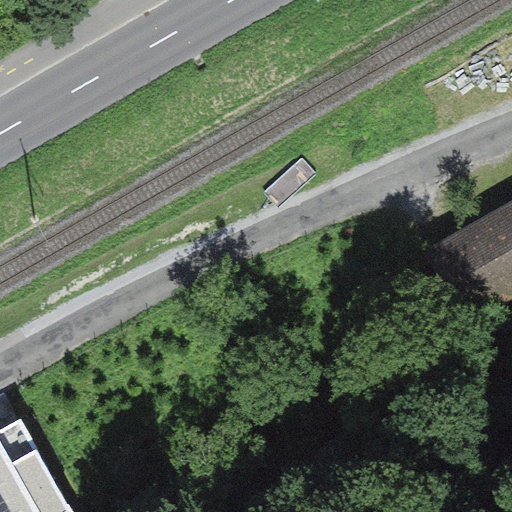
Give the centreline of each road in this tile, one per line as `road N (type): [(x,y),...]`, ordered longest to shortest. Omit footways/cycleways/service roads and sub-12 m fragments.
road 1 (residential): [(0,369),(195,270),(511,130)]
road 2 (primary): [(0,136),(233,0)]
